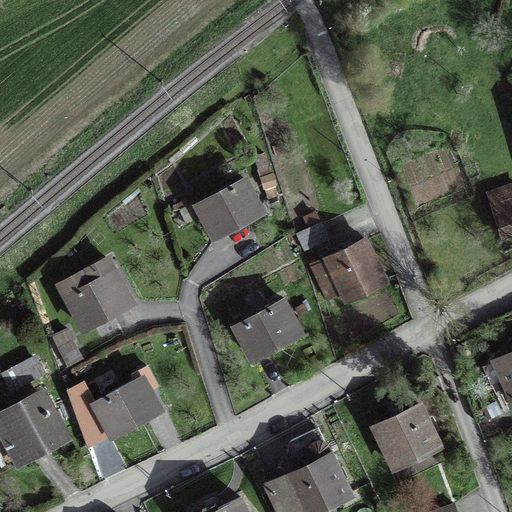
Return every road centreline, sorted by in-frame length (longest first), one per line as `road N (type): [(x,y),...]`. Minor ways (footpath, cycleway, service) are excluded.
road 1 (residential): [(83,511),(430,333)]
road 2 (residential): [(302,0),(430,333)]
road 3 (residential): [(430,333),(497,511)]
